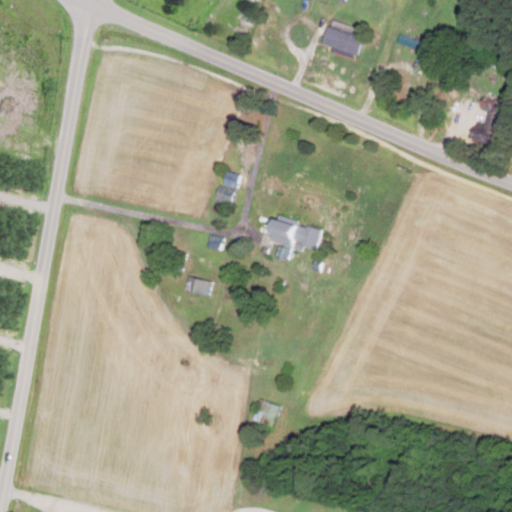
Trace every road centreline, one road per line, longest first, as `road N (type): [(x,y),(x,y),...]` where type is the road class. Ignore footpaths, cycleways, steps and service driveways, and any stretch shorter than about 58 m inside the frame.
road 1 (residential): [(0,506),(87,0)]
road 2 (tertiary): [(511,182),(72,0)]
